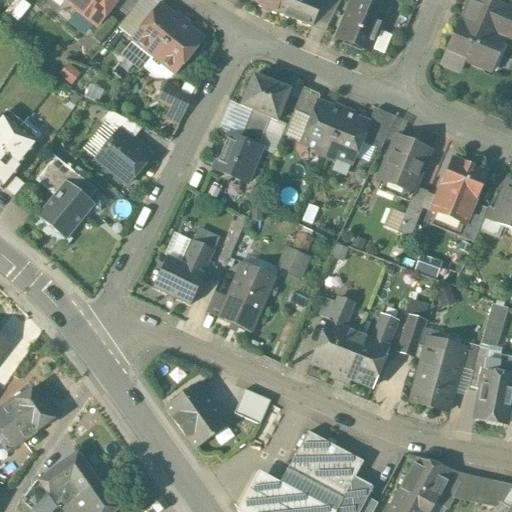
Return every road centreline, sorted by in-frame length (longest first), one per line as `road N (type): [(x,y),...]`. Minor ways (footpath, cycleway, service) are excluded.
road 1 (residential): [(511,462),(466,452),(120,310),(100,314)]
road 2 (residential): [(245,35),(100,314)]
road 3 (secondary): [(78,333),(207,511)]
road 4 (residential): [(391,97),(245,35)]
road 5 (residential): [(511,145),(391,97)]
